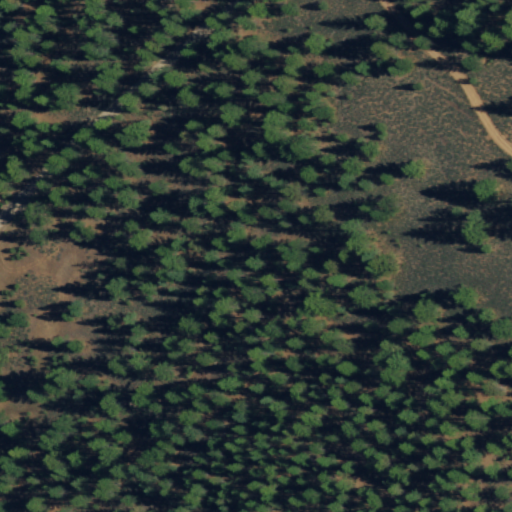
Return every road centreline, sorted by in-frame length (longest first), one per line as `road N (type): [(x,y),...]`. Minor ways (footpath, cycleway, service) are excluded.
road 1 (track): [(0,215),(241,0)]
road 2 (track): [(380,0),(457,77),(511,154)]
